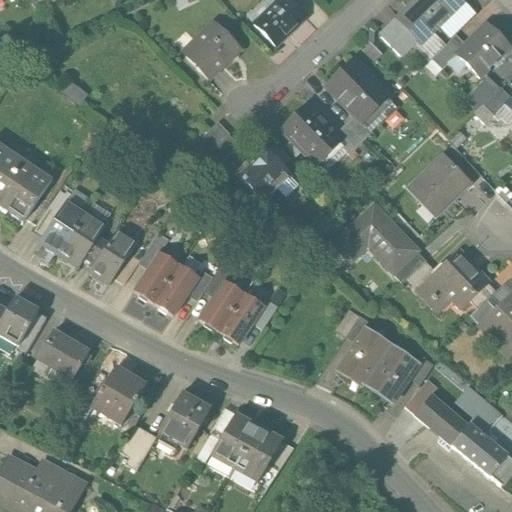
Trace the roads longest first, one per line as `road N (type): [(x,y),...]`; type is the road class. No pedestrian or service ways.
road 1 (residential): [(429,511),(383,458),(340,426),(102,326),(0,264)]
road 2 (residential): [(366,0),(251,109)]
